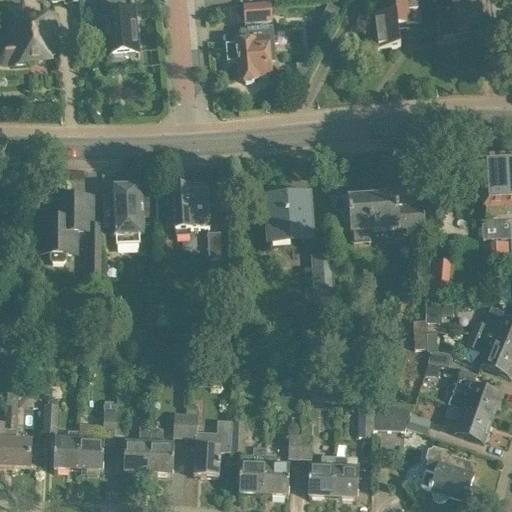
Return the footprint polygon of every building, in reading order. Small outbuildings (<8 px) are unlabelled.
[(104,0),(106,17),(104,17),(108,58),(111,58),(111,61),(124,60),(123,56),(137,55),(133,14),(131,15),(129,0),(104,0)] [(434,0),(440,39),(457,37),(456,33),(474,31),(474,34),(493,32),(491,16),(487,17),(484,0),(434,0)] [(395,15),(372,18),(377,53),(400,50),(398,34),(412,32),(408,3),(394,5),(395,15)] [(268,6),(243,9),(245,26),(270,24),(268,6)] [(9,47),(2,47),(0,47),(0,65),(2,66),(11,65),(11,68),(50,64),(49,56),(54,53),(53,47),(48,45),(45,22),(21,25),(20,11),(6,13),(9,47)] [(235,47),(225,48),(227,65),(237,64),(239,84),(257,82),(257,80),(271,79),(269,58),(274,57),(271,30),(246,32),(247,44),(235,45),(235,47)] [(302,82),(311,66),(295,67),(296,83),(302,82)] [(477,184),(475,187),(476,199),(478,201),(484,200),(486,229),(498,228),(499,243),(510,242),(506,164),(482,165),(483,184),(477,184)] [(141,221),(140,190),(113,190),(114,204),(112,204),(112,219),(103,220),(103,228),(103,237),(113,237),(113,239),(117,239),(117,247),(139,246),(139,238),(142,238),(142,220),(141,221)] [(173,194),(169,195),(170,209),(174,209),(175,234),(177,234),(177,239),(190,238),(190,233),(209,232),(206,191),(188,192),(173,193),(173,194)] [(397,197),(348,201),(350,235),(353,235),(354,247),(370,246),(369,234),(399,232),(399,231),(412,230),(412,238),(426,237),(424,210),(398,212),(397,197)] [(307,200),(267,203),(270,243),(310,240),(307,200)] [(102,283),(103,237),(103,228),(90,227),(90,201),(58,201),(58,223),(42,223),(42,257),(74,257),(74,235),(89,235),(89,267),(85,267),(85,283),(102,283)] [(228,236),(208,237),(210,263),(230,262),(228,236)] [(332,257),(311,258),(314,307),(318,306),(320,332),(336,331),(334,306),(335,306),(332,257)] [(449,287),(449,260),(432,259),(431,287),(449,287)] [(437,325),(437,311),(425,311),(425,325),(437,325)] [(476,326),(471,338),(511,354),(511,326),(501,322),(496,334),(476,326)] [(511,354),(471,338),(467,350),(486,358),(481,370),(510,382),(511,376),(511,354)] [(431,356),(429,367),(439,369),(442,370),(445,357),(437,356),(431,356)] [(196,365),(196,384),(201,384),(201,389),(207,389),(207,386),(213,386),(213,389),(220,389),(220,386),(226,386),(226,366),(196,365)] [(429,367),(427,378),(446,382),(448,371),(442,370),(439,369),(429,367)] [(460,374),(448,409),(492,424),(496,413),(499,411),(501,406),(499,403),(500,400),(472,390),(475,379),(460,374)] [(374,403),(373,434),(404,435),(413,410),(374,403)] [(45,408),(44,435),(56,436),(58,409),(52,409),(52,404),(46,404),(46,408),(45,408)] [(359,407),(358,441),(371,442),(372,407),(359,407)] [(80,436),(78,475),(102,476),(103,449),(114,449),(115,439),(116,409),(104,408),(103,431),(80,430),(80,436)] [(186,419),(185,442),(197,443),(198,409),(186,408),(186,419)] [(116,409),(115,439),(126,439),(128,409),(116,409)] [(448,409),(444,420),(458,425),(453,438),(484,448),(492,424),(448,409)] [(5,427),(3,471),(30,473),(31,445),(17,444),(18,412),(6,411),(5,427)] [(174,418),(173,442),(185,442),(186,419),(174,418)] [(411,421),(407,432),(426,438),(430,427),(411,421)] [(233,426),(231,455),(243,456),(245,427),(233,426)] [(125,447),(123,477),(148,478),(150,433),(150,431),(140,431),(139,448),(125,447)] [(150,433),(148,478),(172,479),(174,449),(161,449),(162,433),(150,433)] [(55,443),(53,474),(78,475),(80,436),(70,435),(70,444),(55,443)] [(289,439),(288,463),(300,463),(301,439),(289,439)] [(301,439),(300,463),(311,464),(313,440),(301,439)] [(195,450),(194,480),(218,482),(220,451),(217,451),(218,447),(207,447),(206,451),(195,450)] [(429,464),(421,491),(433,494),(432,495),(432,497),(433,499),(433,500),(434,502),(435,503),(437,504),(438,504),(440,505),(441,505),(442,504),(444,504),(445,503),(447,502),(447,500),(448,499),(466,504),(466,502),(470,500),(472,492),(470,488),(473,479),(476,467),(449,459),(450,456),(433,451),(433,452),(429,453),(426,462),(429,464)] [(240,468),(239,498),(263,499),(265,461),(266,454),(253,454),(253,460),(242,460),(242,468),(240,468)] [(265,461),(263,499),(288,501),(290,470),(276,469),(276,461),(265,461)] [(309,471),(308,502),(333,503),(335,461),(322,461),(321,472),(309,471)] [(335,461),(333,503),(357,504),(359,474),(354,473),(354,462),(335,461)]
